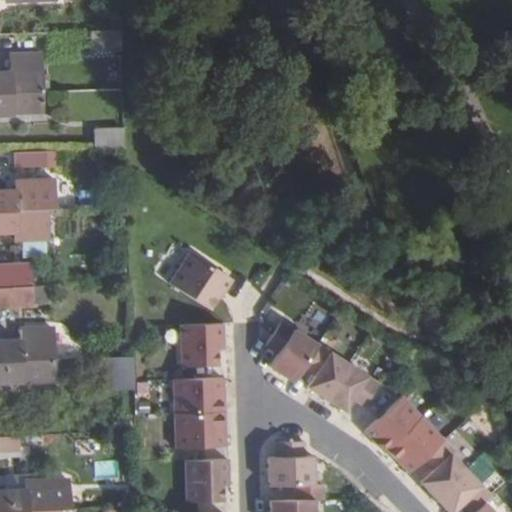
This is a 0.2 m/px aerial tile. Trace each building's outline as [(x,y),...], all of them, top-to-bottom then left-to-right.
[(112,32),(112,51),(121,51),(120,31),(112,32)] [(112,51),(112,32),(89,32),(90,52),(112,51)] [(0,95),(42,94),(41,71),(0,72),(0,95)] [(0,116),(43,115),(42,94),(0,95),(0,116)] [(115,130),(116,150),(124,150),(123,129),(115,130)] [(116,150),(115,130),(93,131),(94,151),(116,150)] [(41,153),(11,155),(12,170),(42,168),(41,153)] [(13,191),(0,191),(0,211),(47,210),(53,210),(52,179),(13,181),(13,191)] [(97,187),(78,192),(82,206),(101,202),(97,187)] [(48,241),(47,210),(0,211),(0,234),(15,234),(15,243),(48,241)] [(169,283),(210,310),(222,291),(224,293),(232,280),(190,252),(169,283)] [(0,287),(30,285),(31,285),(30,266),(0,266),(0,287)] [(0,309),(32,308),(30,285),(0,287),(0,309)] [(269,366),(293,382),(303,367),(317,344),(280,321),(272,335),(265,345),(277,353),(269,366)] [(180,325),(181,366),(218,365),(217,350),(223,349),(222,323),(180,325)] [(0,361),(54,360),(53,327),(19,328),(19,340),(0,340),(0,361)] [(314,375),(307,387),(325,399),(348,364),(317,344),(303,367),(314,375)] [(122,358),(102,358),(104,389),(123,388),(122,358)] [(123,388),(123,389),(133,389),(133,358),(122,358),(123,388)] [(0,384),(55,383),(54,360),(0,361),(0,384)] [(325,399),(344,411),(352,398),(364,406),(378,383),(348,364),(325,399)] [(173,379),(174,414),(224,412),(223,378),(218,378),(173,379)] [(421,417),(401,396),(364,431),(384,452),(387,450),(386,450),(421,417)] [(175,448),(225,447),(224,412),(174,414),(175,448)] [(387,450),(409,473),(424,459),(443,440),(421,417),(386,450),(387,450)] [(0,452),(18,452),(17,437),(0,438),(0,452)] [(453,451),(443,440),(424,459),(433,469),(419,482),(435,498),(464,469),(450,454),(453,451)] [(268,457),(268,486),(293,485),(313,484),(312,456),(304,456),(304,441),(275,442),(276,457),(268,457)] [(186,502),(223,501),(222,486),(228,485),(227,459),(226,459),(185,460),(186,502)] [(93,478),(118,479),(118,461),(94,460),(93,478)] [(447,511),(452,511),(461,504),(468,511),(473,511),(490,496),(464,469),(435,498),(447,511)] [(0,511),(54,510),(57,510),(57,494),(52,494),(51,480),(25,481),(26,490),(0,491),(0,511)] [(269,501),(269,511),(313,511),(314,500),(323,500),(322,484),(313,484),(293,485),(294,500),(269,501)] [(126,489),(127,505),(134,505),(137,505),(137,489),(126,489)] [(138,501),(138,511),(147,511),(147,501),(138,501)] [(491,511),(483,503),(473,511),(491,511)]
